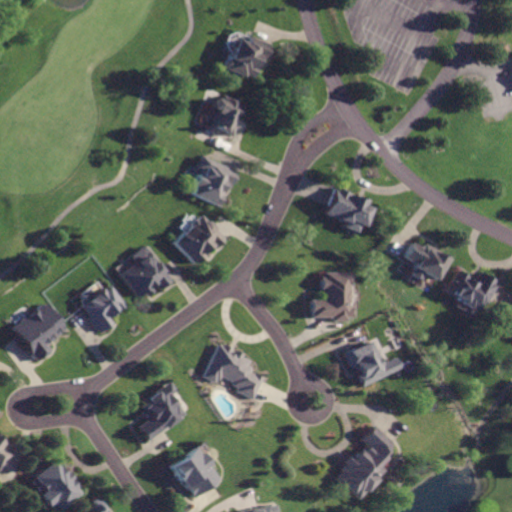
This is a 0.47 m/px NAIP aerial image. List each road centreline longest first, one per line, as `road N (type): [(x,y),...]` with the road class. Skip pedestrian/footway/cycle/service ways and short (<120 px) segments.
road 1 (residential): [(348,115),(298,161),(251,268),(90,396),(89,427),(149,511)]
road 2 (residential): [(511,241),(418,191),(362,134),(326,74),(303,0)]
road 3 (residential): [(97,387),(40,387),(17,402),(29,421),(87,420)]
road 4 (residential): [(237,282),(282,342),(310,399)]
